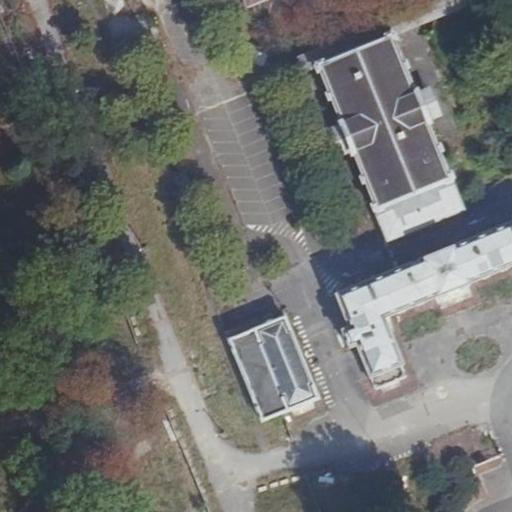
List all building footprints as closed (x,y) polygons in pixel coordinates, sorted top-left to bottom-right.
[(313,63),(391,33),(470,0),(440,0),(298,58),(302,68),(313,63)] [(414,91),(391,33),(313,63),(339,122),(351,151),(388,239),(461,208),(426,121),(414,91)] [(429,85),(414,91),(426,121),(441,115),(429,85)] [(339,122),(324,128),(336,157),(351,151),(339,122)] [(511,223),(334,294),(349,326),(342,330),(349,346),(355,344),(368,376),(372,375),(377,386),(402,376),(397,364),(401,362),(382,317),(436,294),(438,298),(467,286),(465,282),(511,262),(511,223)] [(317,397),(284,315),(227,338),(261,421),(317,397)] [(404,354),(426,347),(422,336),(400,343),(404,354)] [(0,511),(45,511),(61,482),(0,449),(0,511)]
